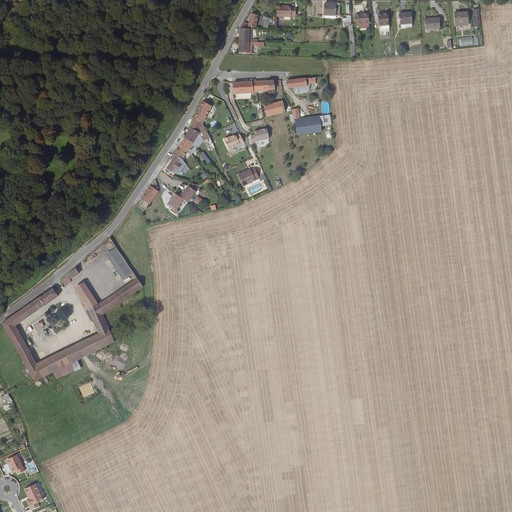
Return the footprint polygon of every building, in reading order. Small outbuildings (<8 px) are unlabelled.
[(336,3),(324,2),(324,15),(337,15),(338,13),(339,13),(339,9),(336,8),(336,3)] [(291,6),(277,5),(276,16),(291,17),(291,15),(295,15),(295,8),(291,8),(291,6)] [(244,21),(241,26),(249,27),(250,27),(251,25),(255,27),(258,15),(257,14),(258,13),(252,11),(251,13),(248,23),(244,21)] [(468,23),(467,12),(453,13),(455,25),(456,25),(459,25),(459,24),(468,23)] [(369,24),(368,13),(354,15),(356,25),(369,24)] [(381,26),(388,25),(387,13),(383,13),(383,14),(377,15),(378,26),(381,26)] [(407,24),(412,23),(413,23),(412,13),(399,14),(401,24),(402,24),(402,27),(407,27),(407,24)] [(440,27),(439,17),(424,19),(425,29),(440,27)] [(244,42),(255,42),(258,42),(258,39),(249,38),(249,36),(250,36),(250,34),(249,34),(249,29),(240,29),(239,40),(243,40),(244,42)] [(253,45),(255,45),(255,42),(244,42),(243,40),(239,40),(239,52),(252,53),(253,45)] [(315,78),(306,79),(287,80),(288,88),(306,86),(306,84),(315,83),(315,78)] [(268,90),(266,81),(251,82),(253,91),(268,90)] [(274,91),(273,81),(266,81),(268,90),(268,94),(270,93),(270,92),(274,91)] [(233,94),(244,93),(244,95),(247,95),(247,93),(253,93),(253,91),(251,82),(232,83),(233,94)] [(266,117),(284,112),(281,101),(263,106),(266,117)] [(202,102),(193,119),(201,123),(202,123),(211,107),(202,102)] [(296,135),(321,131),(319,118),(300,120),(298,108),(291,109),(294,121),(296,135)] [(319,118),(321,131),(331,130),(328,110),(318,111),(319,118)] [(201,123),(193,119),(189,127),(190,127),(197,131),(201,123)] [(198,133),(200,137),(207,150),(214,147),(210,139),(208,135),(201,123),(197,131),(198,132),(198,133)] [(184,138),(192,143),(198,133),(198,132),(197,131),(190,127),(184,138)] [(192,143),(195,146),(200,137),(198,133),(192,143)] [(243,143),(239,135),(235,137),(235,135),(230,138),(228,139),(227,138),(223,140),(228,150),(243,143)] [(188,148),(192,143),(184,138),(179,145),(187,150),(188,148)] [(173,153),(182,159),(187,150),(179,145),(173,153)] [(203,151),(199,154),(208,164),(211,162),(203,151)] [(173,174),(176,169),(182,159),(173,153),(170,157),(173,159),(167,168),(171,171),(170,172),(173,174)] [(238,175),(242,186),(255,181),(254,180),(258,178),(254,169),(250,170),(238,175)] [(158,192),(158,191),(158,188),(154,180),(150,186),(158,192)] [(188,186),(180,198),(183,200),(188,203),(196,192),(194,192),(196,185),(189,183),(188,187),(188,186)] [(144,202),(143,203),(141,206),(141,207),(140,209),(142,210),(144,211),(158,192),(150,186),(141,199),(144,202)] [(180,198),(175,194),(172,198),(172,197),(170,200),(170,201),(168,204),(172,207),(170,211),(176,215),(179,212),(176,210),(183,200),(180,198)] [(194,202),(199,205),(202,199),(197,196),(194,202)] [(119,252),(116,248),(106,254),(123,279),(129,275),(133,273),(119,252)] [(78,275),(74,270),(66,276),(69,281),(78,275)] [(142,287),(133,273),(129,275),(133,282),(126,287),(131,295),(142,287)] [(69,281),(66,276),(61,281),(62,283),(65,287),(70,283),(69,281)] [(88,310),(98,306),(83,283),(75,289),(88,310)] [(131,295),(126,287),(98,306),(102,315),(131,295)] [(2,324),(34,381),(53,372),(77,360),(81,358),(75,346),(37,365),(15,327),(57,298),(53,290),(51,288),(2,324)] [(102,315),(98,306),(88,310),(87,310),(89,313),(86,314),(87,316),(86,317),(89,324),(92,322),(98,335),(81,343),(87,356),(114,342),(102,315)] [(75,346),(81,358),(87,356),(81,343),(75,346)] [(80,367),(77,360),(53,372),(56,379),(80,367)] [(80,388),(84,397),(94,393),(90,383),(80,388)] [(9,403),(12,401),(8,393),(4,396),(9,403)] [(25,471),(18,455),(7,460),(13,473),(16,472),(17,475),(25,471)] [(44,500),(36,484),(24,489),(29,499),(26,500),(32,510),(40,506),(38,503),(44,500)]
